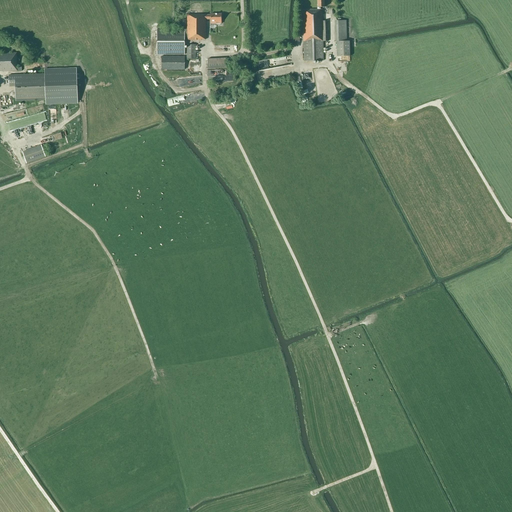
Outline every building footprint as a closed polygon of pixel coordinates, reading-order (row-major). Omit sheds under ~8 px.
[(316,0),(317,10),(304,10),(303,10),(304,61),(323,60),(323,41),(328,41),(327,21),(322,21),(322,9),(320,9),(320,7),(324,7),(324,0),(316,0)] [(216,24),(221,24),(221,14),(210,14),(210,15),(206,15),(206,14),(187,14),(187,29),(157,29),(157,54),(184,54),(184,40),(187,40),(201,40),(201,39),(206,39),(206,19),(210,19),(210,22),(216,22),(216,24)] [(336,21),(334,21),(335,42),(337,42),(337,56),(350,56),(349,41),(346,41),(346,20),(336,21)] [(195,59),(195,45),(187,45),(187,59),(195,59)] [(0,71),(21,71),(21,70),(21,67),(17,67),(16,53),(0,53),(0,71)] [(161,70),(184,70),(184,56),(161,56),(161,70)] [(226,68),(226,63),(226,58),(207,59),(208,64),(208,69),(226,68)] [(16,100),(46,99),(46,104),(78,103),(76,67),(45,68),(45,74),(8,75),(9,86),(15,86),(16,100)] [(311,73),(304,74),(305,86),(312,86),(311,73)] [(314,96),(313,91),(310,92),(309,89),(302,91),(303,95),(304,94),(306,99),(314,96)] [(343,99),(356,96),(355,91),(347,93),(348,94),(342,95),(343,99)] [(370,110),(375,115),(378,111),(373,106),(370,110)] [(9,130),(43,121),(41,114),(7,123),(9,130)] [(13,131),(14,136),(21,134),(22,137),(29,136),(27,128),(13,131)] [(27,164),(45,157),(41,145),(22,152),(27,164)]
